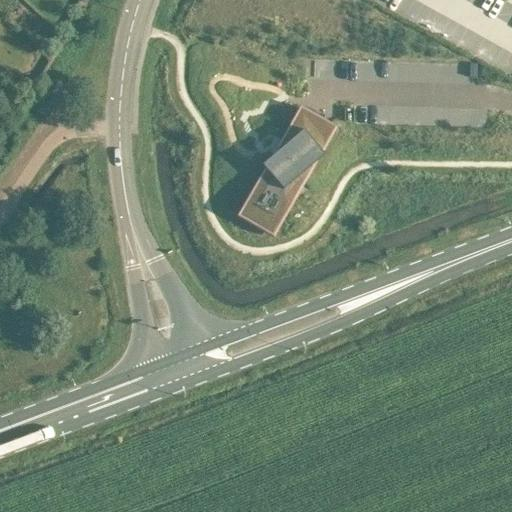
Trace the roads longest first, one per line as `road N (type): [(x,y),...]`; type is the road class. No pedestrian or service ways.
road 1 (tertiary): [(181,367),(126,196),(119,127),(125,30),(137,0)]
road 2 (primary): [(181,367),(241,362),(341,323),(431,272)]
road 3 (primary): [(431,272),(331,298),(181,367)]
road 4 (primary): [(0,435),(181,367)]
